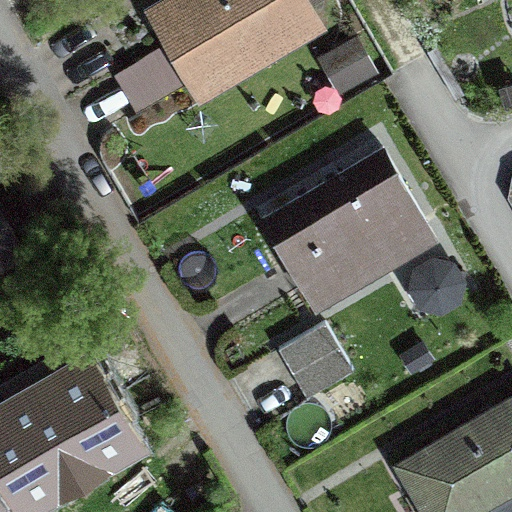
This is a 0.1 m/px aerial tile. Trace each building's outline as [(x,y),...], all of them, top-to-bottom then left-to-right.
[(147,0),(143,3),(165,40),(113,70),(136,110),(188,80),(199,98),(328,23),(316,2),(318,0),(147,0)] [(316,54),(338,92),(377,69),(355,32),(316,54)] [(511,102),(511,77),(498,82),(505,105),(511,102)] [(441,237),(383,140),(260,213),(317,310),(441,237)] [(0,262),(29,245),(0,197),(0,262)] [(409,273),(408,288),(414,302),(426,310),(442,312),(455,306),(464,293),(466,278),(460,264),(447,255),(432,254),(418,260),(409,273)] [(325,318),(279,345),(307,394),(353,367),(325,318)] [(19,511),(29,511),(151,441),(91,340),(0,392),(0,478),(17,508),(19,511)] [(511,511),(511,388),(390,459),(421,511),(478,511),(489,506),(492,511),(511,511)] [(0,511),(10,511),(17,508),(0,478),(0,511)]
